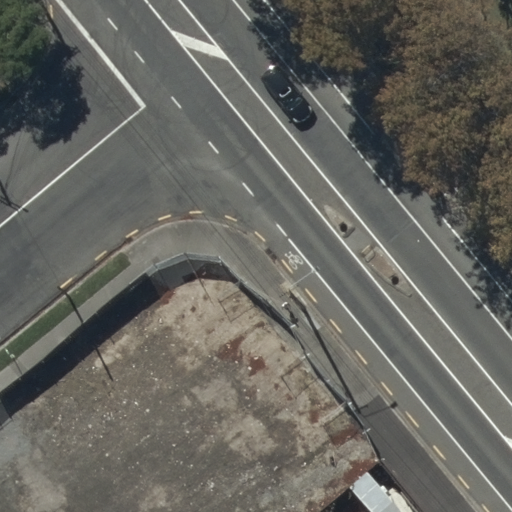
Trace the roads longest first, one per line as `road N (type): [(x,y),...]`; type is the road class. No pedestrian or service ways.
road 1 (secondary): [(511,421),(211,54)]
road 2 (unclassified): [(0,227),(211,54)]
